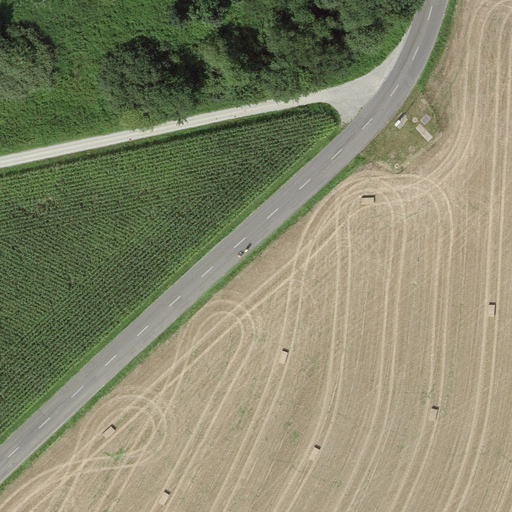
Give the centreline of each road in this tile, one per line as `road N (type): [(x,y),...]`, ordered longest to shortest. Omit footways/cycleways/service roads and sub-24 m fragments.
road 1 (tertiary): [(436,0),(394,94),(337,160),(0,470)]
road 2 (track): [(394,94),(380,86),(0,163)]
